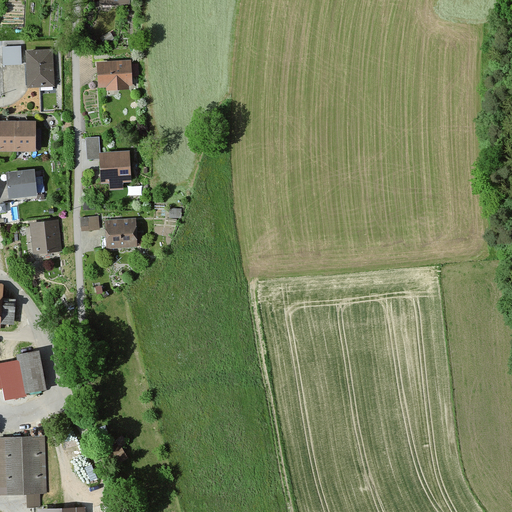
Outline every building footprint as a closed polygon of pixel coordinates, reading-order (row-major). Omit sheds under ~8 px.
[(21,48),(2,49),(3,67),(22,66),(21,48)] [(54,50),(24,53),(27,89),(57,87),(54,50)] [(131,62),(96,64),(97,89),(107,89),(107,92),(129,92),(129,87),(132,87),(131,62)] [(0,153),(36,152),(35,121),(0,122),(0,153)] [(129,152),(98,154),(100,187),(110,186),(110,193),(123,192),(122,185),(131,185),(129,152)] [(34,171),(6,174),(9,198),(36,195),(34,171)] [(16,205),(0,206),(0,221),(0,222),(18,220),(16,205)] [(82,215),(82,228),(101,228),(100,214),(82,215)] [(60,220),(30,224),(34,256),(65,252),(60,220)] [(104,222),(106,251),(137,249),(136,221),(104,222)] [(16,356),(23,395),(46,391),(39,352),(16,356)] [(0,396),(12,380),(0,370),(0,396)] [(7,496),(48,495),(45,437),(0,439),(0,490),(7,491),(7,496)]
